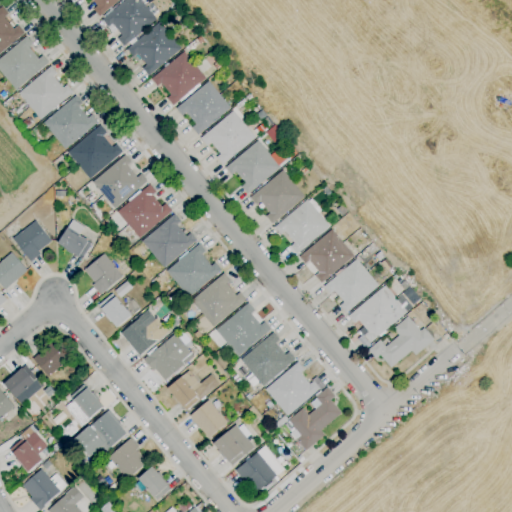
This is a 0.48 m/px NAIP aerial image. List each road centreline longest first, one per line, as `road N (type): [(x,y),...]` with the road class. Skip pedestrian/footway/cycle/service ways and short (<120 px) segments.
road 1 (residential): [(41,0),(381,417)]
road 2 (residential): [(0,349),(53,302),(232,511)]
road 3 (residential): [(272,511),(459,349)]
